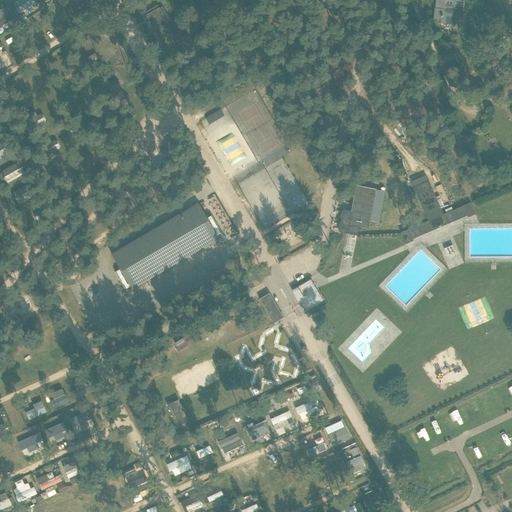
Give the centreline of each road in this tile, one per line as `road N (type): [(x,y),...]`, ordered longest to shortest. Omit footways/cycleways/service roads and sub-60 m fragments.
road 1 (unknown): [(278,279),(311,258),(321,232),(366,0)]
road 2 (unknown): [(347,401),(129,511)]
road 3 (unclassified): [(410,511),(294,309)]
road 4 (unknown): [(102,177),(86,163),(34,58)]
